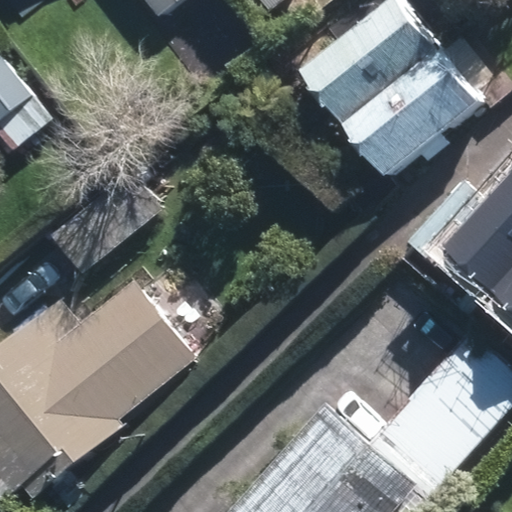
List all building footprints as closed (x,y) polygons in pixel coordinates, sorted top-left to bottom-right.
[(186,0),(155,0),(167,15),(186,0)] [(292,0),(268,0),(277,12),(292,0)] [(453,133),(496,98),(415,0),(398,0),(386,10),(377,0),(357,0),(325,26),(342,46),(313,69),(401,176),(430,152),(436,159),(459,140),(453,133)] [(62,120),(0,41),(0,124),(22,152),(62,120)] [(144,168),(61,233),(90,270),(173,205),(144,168)] [(472,178),(415,242),(443,266),(459,247),(499,202),(472,178)] [(511,188),(459,247),(509,291),(511,287),(511,188)] [(140,411),(213,354),(151,276),(94,321),(75,297),(0,355),(0,497),(11,511),(24,511),(145,418),(140,411)] [(511,395),(511,367),(474,334),(386,433),(438,478),(511,395)] [(386,433),(347,398),(245,511),(408,511),(438,478),(386,433)]
